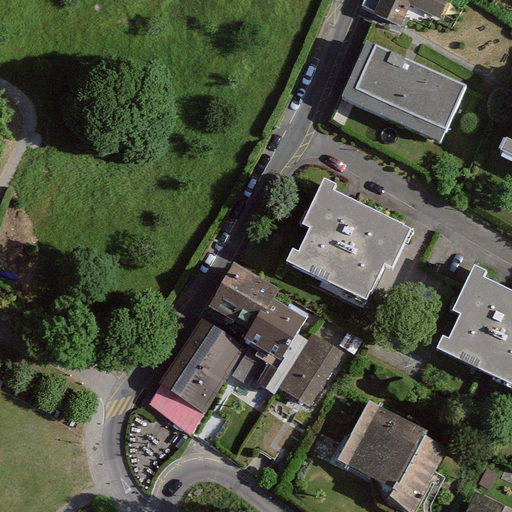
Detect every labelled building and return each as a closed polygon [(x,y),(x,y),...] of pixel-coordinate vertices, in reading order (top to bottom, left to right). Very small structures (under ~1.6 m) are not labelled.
[(382,0),(376,15),(408,29),(416,10),(439,20),(447,0),(446,0),(382,0)] [(471,90),(370,43),(344,98),(445,146),(471,90)] [(511,143),(510,142),(503,155),(511,159),(511,143)] [(341,188),(328,182),(304,230),(312,234),(302,257),(295,254),(288,269),(370,309),(388,271),(394,274),(414,233),(337,196),(341,188)] [(489,275),(474,268),(452,315),(462,320),(451,342),(445,339),(438,354),(511,389),(511,295),(485,283),(489,275)] [(239,322),(258,333),(275,305),(282,294),(238,271),(213,315),(236,328),(239,322)] [(273,370),(252,357),(236,383),(262,398),(265,393),(277,400),(309,345),(302,341),(313,322),(294,310),(292,314),(275,305),(258,333),(251,346),(277,362),(273,370)] [(228,340),(205,327),(162,390),(208,420),(248,356),(228,340)] [(316,342),(285,393),(315,411),(346,359),(316,342)] [(431,436),(369,403),(338,460),(394,489),(385,506),(395,511),(421,511),(453,454),(429,441),(431,436)] [(278,421),(259,452),(278,464),(297,432),(278,421)] [(511,511),(511,509),(477,494),(468,511),(511,511)]
